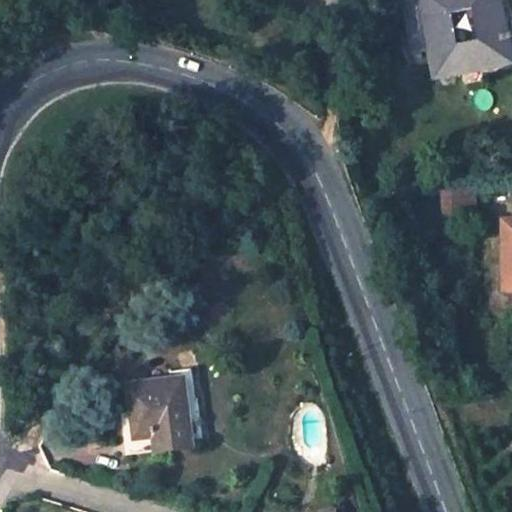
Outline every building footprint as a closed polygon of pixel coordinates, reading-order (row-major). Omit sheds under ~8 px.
[(490,59),(511,55),(503,5),(499,5),(498,0),(422,0),(425,19),(428,34),(412,37),(414,51),(430,48),(435,79),(491,70),(490,59)] [(409,22),(412,37),(428,34),(425,19),(409,22)] [(490,59),(491,70),(511,66),(511,56),(511,55),(490,59)] [(471,189),(446,190),(447,215),(472,213),(471,189)] [(511,287),(511,219),(501,220),(497,287),(511,287)] [(186,368),(175,369),(186,444),(200,442),(186,368)] [(162,447),(186,444),(175,369),(124,377),(132,433),(159,429),(162,447)] [(159,429),(132,433),(135,451),(162,447),(159,429)]
